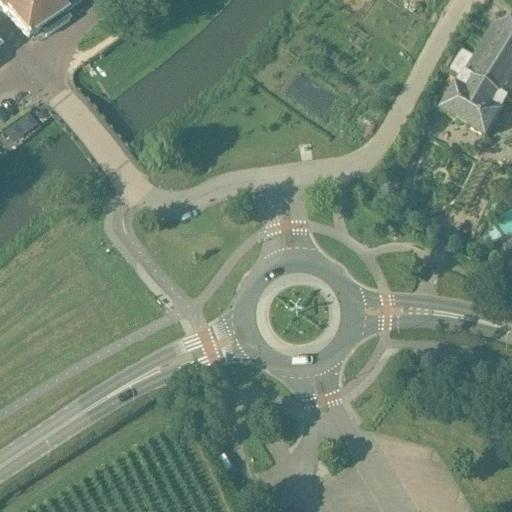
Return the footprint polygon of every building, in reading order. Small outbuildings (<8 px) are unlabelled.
[(0,0),(0,11),(5,16),(22,0),(0,0)] [(66,14),(55,0),(22,0),(5,16),(26,43),(42,32),(46,38),(68,23),(64,17),(67,15),(66,14)] [(84,0),(55,0),(66,14),(80,4),(82,3),(84,0)] [(449,75),(460,82),(441,114),(485,140),(507,103),(511,106),(511,39),(492,27),(472,60),(462,53),(449,75)] [(399,215),(393,222),(402,229),(408,222),(399,215)]
